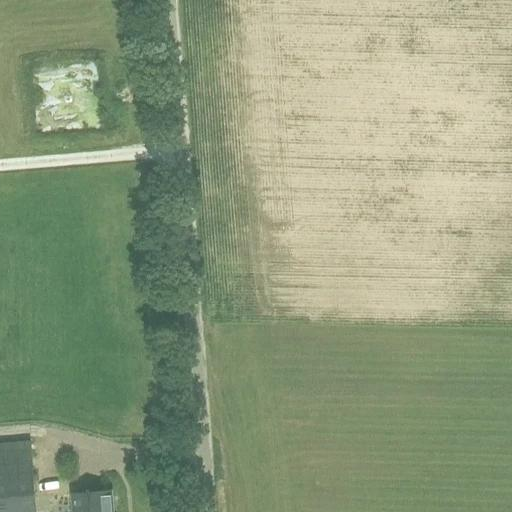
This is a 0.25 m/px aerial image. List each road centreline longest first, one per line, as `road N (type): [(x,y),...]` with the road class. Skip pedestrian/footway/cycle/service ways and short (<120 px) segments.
road 1 (unclassified): [(210,511),(176,0)]
road 2 (unknown): [(0,165),(186,147)]
